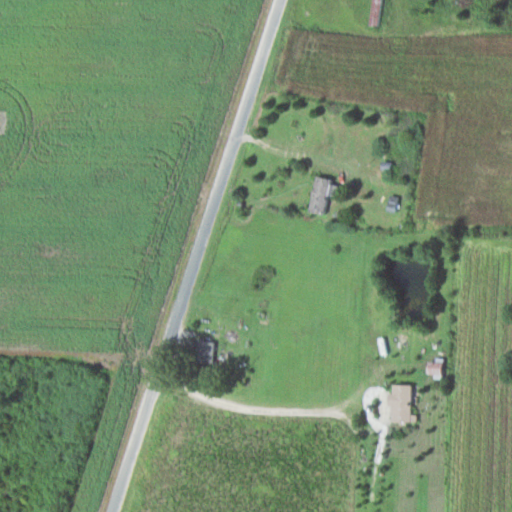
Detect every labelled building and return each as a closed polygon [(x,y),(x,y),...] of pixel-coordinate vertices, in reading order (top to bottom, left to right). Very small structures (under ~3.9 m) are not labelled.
[(385,25),(386,0),(375,0),(374,24),(385,25)] [(313,210),(329,213),(336,178),(320,175),(313,210)] [(219,339),(202,338),(201,359),(218,360),(219,339)] [(448,374),(448,360),(434,359),(433,374),(448,374)] [(417,382),(396,382),(395,403),(397,403),(396,419),(421,419),(421,411),(417,411),(417,382)]
